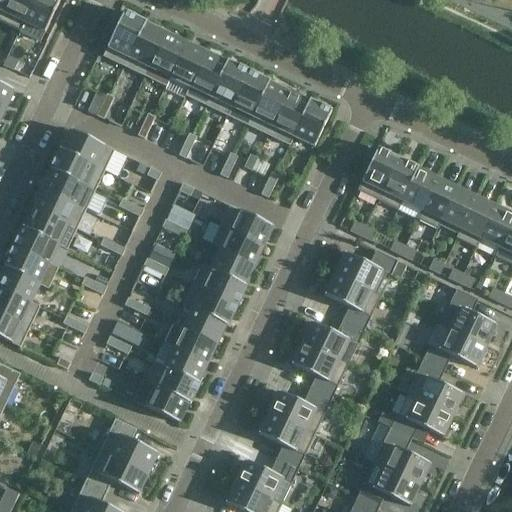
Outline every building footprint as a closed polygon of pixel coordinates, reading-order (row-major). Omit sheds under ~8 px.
[(0,0),(0,18),(8,0),(0,0)] [(8,0),(0,18),(0,23),(20,33),(24,25),(23,24),(34,0),(8,0)] [(34,0),(23,24),(24,25),(45,34),(61,1),(58,0),(34,0)] [(103,59),(125,69),(145,26),(146,26),(147,25),(142,23),(142,22),(137,20),(124,14),(103,59)] [(125,69),(145,79),(165,36),(154,30),(154,29),(149,27),(146,26),(145,26),(125,69)] [(165,88),(166,89),(169,83),(168,82),(186,45),(182,44),(183,43),(178,41),(177,41),(165,36),(145,79),(165,88)] [(169,83),(188,92),(206,55),(195,50),(195,49),(190,47),(186,45),(168,82),(169,83)] [(186,99),(206,108),(227,65),(226,65),(223,63),(224,63),(219,60),(218,61),(206,55),(188,92),(185,98),(186,99)] [(3,67),(14,72),(18,63),(7,58),(3,67)] [(227,118),(228,118),(231,112),(230,112),(248,73),(236,68),(237,67),(232,65),(231,65),(227,63),(226,65),(227,65),(206,108),(227,118)] [(0,112),(4,114),(14,93),(0,86),(0,72),(0,73),(0,72),(0,112)] [(249,121),(250,122),(268,85),(269,85),(270,83),(265,81),(260,79),(248,73),(230,112),(231,112),(249,121)] [(248,128),(268,138),(288,94),(277,89),(277,88),(272,86),(269,85),(268,85),(250,122),(249,121),(247,127),(248,128)] [(288,147),(289,148),(293,139),(309,104),(308,104),(306,103),(306,102),(301,100),(288,94),(268,138),(288,147)] [(110,98),(106,96),(101,106),(108,110),(113,99),(110,98)] [(293,139),(314,149),(331,113),(319,107),(319,106),(314,104),(309,102),(308,104),(309,104),(293,139)] [(108,110),(101,106),(96,117),(103,121),(108,110)] [(151,117),(147,115),(142,126),(149,130),(154,119),(151,117)] [(149,130),(142,126),(137,137),(144,140),(149,130)] [(61,153),(104,173),(114,153),(71,132),(65,144),(62,149),(63,149),(61,152),(61,153)] [(192,137),(188,135),(186,139),(183,146),(190,149),(196,138),(192,137)] [(190,149),(183,146),(178,157),(185,160),(190,149)] [(52,172),(95,193),(104,173),(61,153),(61,152),(60,151),(59,152),(58,155),(57,155),(55,160),(50,171),(50,172),(51,173),(52,172)] [(357,193),(377,202),(397,161),(397,160),(394,159),(394,158),(389,156),(388,156),(377,151),(357,193)] [(234,157),(229,155),(224,165),(232,169),(237,158),(234,157)] [(397,211),(397,212),(401,203),(416,171),(417,171),(417,170),(417,169),(407,165),(407,164),(401,162),(397,160),(397,161),(377,202),(397,211)] [(232,169),(224,165),(219,176),(226,180),(232,169)] [(161,175),(150,170),(146,177),(158,182),(161,175)] [(401,203),(420,212),(421,212),(436,181),(433,179),(434,179),(428,176),(428,177),(417,171),(416,171),(401,203)] [(42,192),(85,213),(95,193),(52,172),(51,173),(46,183),(43,188),(44,188),(42,192)] [(275,177),(271,174),(265,185),(273,189),(278,178),(275,177)] [(437,231),(438,231),(440,227),(439,226),(456,190),(446,185),(441,182),(441,183),(436,181),(421,212),(420,212),(416,221),(417,221),(437,231)] [(193,191),(182,185),(179,192),(189,198),(193,191)] [(273,189),(265,185),(260,196),(267,199),(273,189)] [(440,227),(457,235),(458,236),(476,199),(472,198),(472,197),(467,195),(456,190),(439,226),(440,227)] [(33,211),(76,232),(85,213),(42,192),(40,195),(38,200),(38,201),(33,211)] [(476,249),(476,250),(481,240),(480,240),(495,209),(492,207),(487,204),(486,205),(476,199),(458,236),(457,235),(455,240),(456,240),(476,249)] [(132,206),(121,201),(120,204),(118,208),(129,213),(132,206)] [(144,211),(132,206),(129,213),(140,218),(144,211)] [(220,228),(263,249),(265,246),(268,241),(267,240),(273,229),(230,208),(220,228)] [(481,240),(499,249),(511,222),(511,216),(504,213),(505,213),(499,210),(499,211),(495,209),(480,240),(481,240)] [(58,248),(66,252),(68,250),(76,232),(33,211),(28,222),(27,222),(25,227),(24,230),(24,231),(58,247),(58,248)] [(176,227),(165,221),(161,229),(172,234),(176,227)] [(511,266),(511,222),(499,249),(494,258),(495,259),(511,266)] [(365,228),(354,223),(349,233),(360,238),(365,228)] [(186,232),(176,227),(172,234),(183,239),(184,236),(186,232)] [(219,251),(254,268),(259,258),(262,253),(261,253),(263,249),(220,228),(211,247),(219,251)] [(375,233),(365,228),(360,238),(371,243),(375,233)] [(49,267),(49,266),(58,248),(58,247),(24,231),(24,230),(22,229),(20,234),(20,233),(17,239),(18,239),(13,249),(49,267)] [(114,245),(103,240),(101,243),(99,247),(110,252),(114,245)] [(404,247),(393,242),(388,251),(399,257),(404,247)] [(125,250),(114,245),(110,252),(121,257),(125,250)] [(414,253),(404,247),(399,257),(410,262),(414,253)] [(39,287),(48,291),(48,290),(58,270),(49,266),(49,267),(13,249),(7,260),(5,265),(3,269),(3,270),(5,270),(39,286),(39,287)] [(245,288),(245,287),(248,281),(251,276),(250,276),(254,268),(219,251),(210,271),(245,288)] [(376,296),(386,275),(398,281),(405,267),(375,253),(369,267),(363,264),(358,261),(358,262),(344,255),(334,276),(334,275),(334,276),(376,296)] [(157,266),(146,260),(143,268),(153,273),(157,266)] [(444,266),(432,261),(428,270),(439,276),(444,266)] [(168,271),(157,266),(153,273),(164,278),(166,275),(168,271)] [(192,287),(237,308),(242,297),(245,292),(244,292),(246,288),(245,287),(245,288),(210,271),(202,267),(192,287)] [(0,290),(30,305),(31,304),(39,287),(39,286),(5,270),(3,273),(0,278),(1,278),(0,279),(0,290)] [(463,275),(452,270),(447,280),(458,285),(463,275)] [(474,280),(463,275),(458,285),(469,290),(474,280)] [(342,323),(364,333),(381,298),(376,296),(334,276),(333,276),(334,277),(324,297),(338,304),(337,304),(343,307),(349,309),(342,323)] [(98,277),(94,284),(95,284),(105,289),(108,282),(98,277)] [(94,284),(84,279),(83,282),(81,286),(92,291),(95,284),(94,284)] [(95,284),(92,291),(103,296),(106,289),(105,289),(95,284)] [(225,328),(227,328),(229,324),(232,319),(231,319),(237,308),(192,287),(184,303),(183,307),(191,311),(226,327),(225,328)] [(503,294),(492,289),(487,299),(498,304),(503,294)] [(0,314),(30,329),(39,308),(31,304),(30,305),(0,290),(0,314)] [(448,331),(486,349),(496,328),(482,321),(483,321),(477,318),(477,319),(471,316),(478,302),(456,292),(439,328),(448,332),(448,331)] [(511,304),(511,298),(503,294),(498,304),(510,309),(511,304)] [(138,305),(127,299),(124,307),(135,312),(138,305)] [(149,310),(138,305),(135,312),(146,317),(147,314),(149,310)] [(182,330),(216,347),(222,336),(224,331),(225,328),(226,327),(191,311),(182,330)] [(0,339),(20,349),(30,329),(0,314),(0,339)] [(76,323),(66,318),(64,320),(62,325),(73,330),(76,323)] [(87,328),(76,323),(73,330),(84,335),(87,328)] [(301,345),(347,368),(364,333),(342,323),(336,336),(330,333),(325,330),(325,331),(311,324),(301,345)] [(116,324),(111,335),(138,348),(143,337),(116,324)] [(173,349),(207,366),(209,362),(209,363),(212,358),(211,357),(216,347),(182,330),(174,326),(164,345),(173,349)] [(423,361),(445,372),(451,358),(457,361),(456,361),(462,364),(476,370),(486,349),(448,331),(448,332),(438,352),(429,348),(423,361)] [(120,344),(109,338),(105,346),(116,351),(120,344)] [(422,354),(424,345),(406,341),(404,350),(422,354)] [(130,349),(120,344),(116,351),(127,356),(129,352),(130,349)] [(309,392),(331,402),(347,368),(301,345),(300,346),(301,346),(291,367),(304,373),(304,374),(310,376),(315,378),(309,392)] [(198,386),(198,385),(203,375),(206,370),(205,370),(207,366),(173,349),(163,369),(198,386)] [(70,364),(59,359),(56,366),(67,371),(70,364)] [(407,396),(453,418),(463,397),(449,390),(450,390),(444,387),(444,388),(438,385),(445,372),(423,361),(407,396)] [(0,405),(5,407),(20,375),(0,365),(0,405)] [(188,406),(190,406),(192,402),(195,397),(194,397),(200,386),(198,385),(198,386),(163,369),(155,365),(146,385),(154,389),(188,405),(188,406)] [(102,380),(91,374),(88,382),(99,387),(102,380)] [(144,409),(179,425),(184,414),(185,414),(187,409),(188,406),(188,405),(154,389),(144,409)] [(267,415),(314,437),(331,402),(309,392),(303,405),(297,402),(292,399),(292,400),(278,393),(268,414),(267,415)] [(390,431),(411,441),(418,428),(423,430),(423,431),(429,433),(443,439),(453,418),(407,396),(390,431)] [(276,461),(298,471),(314,437),(267,415),(268,415),(258,436),(271,443),(277,446),(277,445),(282,448),(276,461)] [(99,453),(148,476),(149,476),(148,475),(158,456),(140,447),(135,445),(131,443),(136,431),(115,421),(99,453)] [(373,465),(420,487),(430,466),(416,459),(411,456),(411,457),(405,454),(411,441),(390,431),(373,465)] [(32,444),(27,455),(35,458),(40,448),(32,444)] [(121,488),(138,496),(147,477),(148,477),(148,476),(99,453),(84,484),(106,495),(112,483),(116,486),(121,488)] [(234,484),(281,506),(298,471),(276,461),(270,474),(264,472),(264,471),(259,469),(245,463),(235,483),(234,484)] [(357,500),(378,510),(385,497),(390,500),(396,503),(396,502),(409,509),(420,487),(373,465),(357,500)] [(71,511),(113,511),(110,510),(111,510),(105,507),(105,508),(101,506),(106,495),(84,484),(71,511)] [(278,511),(281,506),(234,484),(235,485),(225,505),(238,511),(278,511)] [(327,488),(323,497),(333,502),(337,492),(327,488)] [(351,511),(377,511),(378,510),(357,500),(351,511)]
